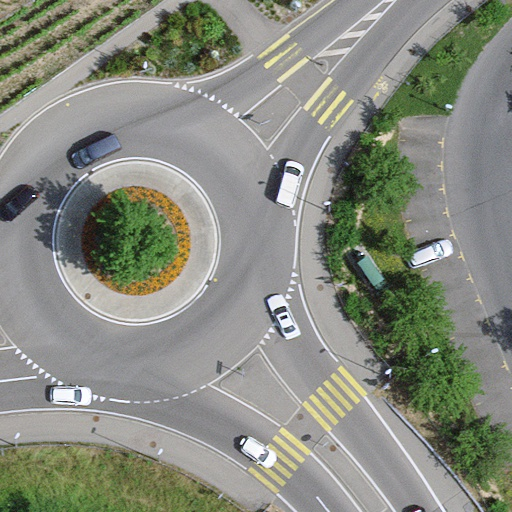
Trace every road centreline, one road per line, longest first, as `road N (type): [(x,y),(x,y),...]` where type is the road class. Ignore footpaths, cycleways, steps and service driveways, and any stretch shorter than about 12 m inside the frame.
road 1 (motorway): [(423,511),(254,276)]
road 2 (secondary): [(259,235),(330,108),(407,0)]
road 3 (motorway): [(127,366),(250,438),(330,511)]
road 4 (secondary): [(371,0),(286,57),(160,122)]
road 5 (secondary): [(160,122),(111,122),(66,140),(32,175),(14,220)]
road 6 (secondary): [(14,220),(14,267),(32,310),(64,344),(107,363)]
road 7 (secondary): [(127,366),(171,361),(215,337),(254,276)]
road 8 (secondary): [(259,235),(229,162),(186,130),(160,122)]
